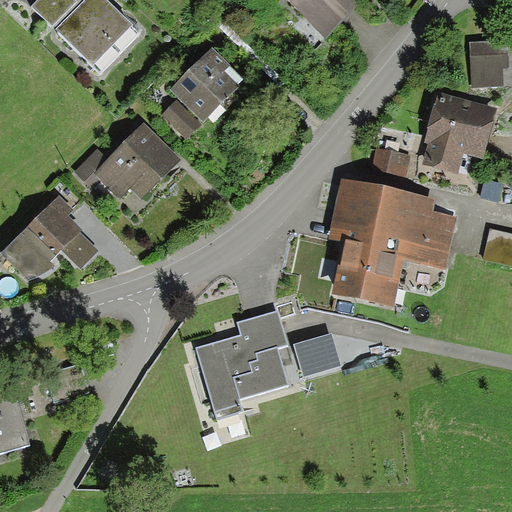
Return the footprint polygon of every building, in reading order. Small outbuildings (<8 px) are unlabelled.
[(38,0),(33,6),(53,25),(76,0),(38,0)] [(140,30),(107,0),(84,0),(55,32),(101,74),(140,30)] [(355,3),(351,0),(289,0),(325,35),(355,3)] [(500,68),(508,68),(507,42),(470,43),(471,69),(500,68)] [(212,49),(172,90),(206,122),(245,81),(212,49)] [(500,68),(471,69),(471,89),(501,88),(500,68)] [(497,108),(436,95),(421,164),(458,173),(463,151),(486,156),(497,108)] [(197,125),(174,102),(160,116),(184,139),(197,125)] [(97,149),(75,172),(91,188),(99,180),(119,199),(130,187),(143,200),(182,160),(142,122),(107,158),(97,149)] [(408,156),(376,150),(372,175),(404,180),(408,156)] [(454,217),(433,212),(435,200),(342,181),(331,235),(344,238),(333,293),(395,305),(404,259),(444,267),(454,217)] [(500,185),(483,182),(480,199),(497,202),(500,185)] [(74,209),(59,195),(3,250),(29,277),(55,263),(82,230),(68,216),(74,209)] [(506,222),(468,213),(461,250),(466,251),(452,312),(501,323),(506,299),(511,300),(511,253),(507,253),(506,222)] [(240,335),(195,348),(213,408),(287,386),(276,349),(288,345),(277,311),(236,323),(240,335)] [(51,403),(88,392),(80,365),(43,375),(51,403)] [(0,453),(28,446),(11,389),(0,391),(0,453)]
